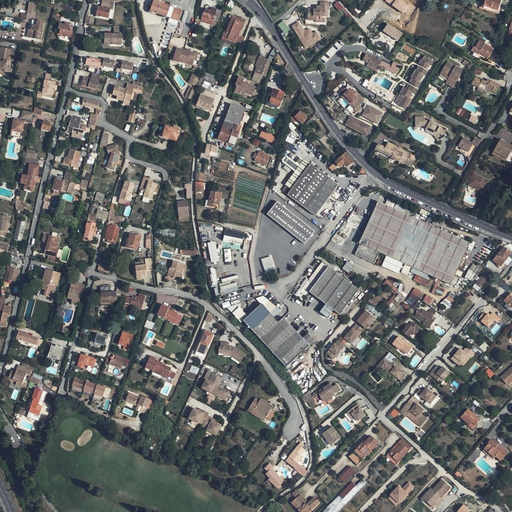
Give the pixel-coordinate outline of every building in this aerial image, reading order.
[(56,0),(55,6),(54,10),(64,12),(66,1),(63,0),(56,0)] [(414,7),(404,0),(385,0),(407,16),(414,7)] [(484,0),(483,6),(497,11),(500,0),(484,0)] [(175,29),(182,10),(153,1),(150,12),(169,18),(167,27),(175,29)] [(339,11),(344,7),(338,1),(334,5),(339,11)] [(308,20),(316,20),(316,18),(321,18),(321,17),(325,17),(325,7),(329,7),(329,2),(321,2),(321,7),(316,7),(316,9),(308,9),(308,20)] [(131,4),(122,3),(125,17),(135,16),(133,5),(131,4)] [(108,18),(110,9),(98,7),(96,16),(108,18)] [(201,17),(220,23),(224,12),(211,8),(210,10),(205,9),(203,13),(202,13),(201,17)] [(470,10),(466,8),(460,18),(464,20),(470,10)] [(222,36),(236,42),(238,35),(243,24),(231,19),(226,32),(224,32),(222,36)] [(45,26),(45,23),(33,20),(31,30),(29,29),(27,37),(40,40),(43,27),(42,27),(42,26),(45,26)] [(284,20),(278,24),(283,33),(289,30),(284,20)] [(292,25),(304,48),(321,39),(316,31),(313,33),(309,28),(304,30),(299,21),(292,25)] [(69,30),(70,26),(59,24),(58,29),(60,29),(59,34),(65,36),(65,37),(70,38),(72,30),(69,30)] [(402,34),(388,24),(383,31),(397,41),(402,34)] [(122,27),(114,26),(113,34),(104,34),(104,44),(121,45),(122,27)] [(238,35),(236,42),(241,44),(244,38),(238,35)] [(494,49),(480,41),(476,48),(474,47),(472,51),(479,55),(480,53),(488,59),(494,49)] [(0,69),(5,71),(5,72),(9,73),(11,67),(10,67),(12,56),(13,56),(14,49),(11,49),(11,50),(1,48),(0,50),(0,69)] [(199,67),(202,55),(190,52),(191,50),(187,49),(187,51),(176,49),(173,60),(199,67)] [(379,65),(381,61),(365,53),(362,59),(368,61),(367,64),(377,69),(379,65)] [(423,61),(431,65),(433,61),(424,56),(422,60),(423,61)] [(259,83),(267,60),(260,57),(251,81),(259,83)] [(106,67),(107,61),(92,58),(91,60),(86,59),(85,65),(106,69),(106,67)] [(107,60),(107,61),(106,67),(117,69),(118,68),(119,62),(107,60)] [(391,66),(381,61),(379,65),(396,74),(398,70),(391,66)] [(393,61),(391,66),(398,70),(401,65),(393,61)] [(447,62),(442,72),(449,77),(447,80),(446,83),(453,88),(463,71),(447,62)] [(126,63),(126,64),(125,69),(136,72),(138,65),(126,63)] [(427,71),(421,67),(418,71),(417,71),(413,79),(414,79),(411,83),(418,87),(420,83),(418,82),(423,74),(425,75),(427,71)] [(203,72),(201,78),(213,83),(216,77),(203,72)] [(449,77),(442,72),(440,75),(447,80),(449,77)] [(50,81),(51,74),(46,73),(42,92),(38,91),(36,98),(41,98),(41,96),(52,98),(54,90),(56,91),(57,83),(50,81)] [(100,75),(92,73),(90,79),(84,77),(82,81),(85,81),(84,86),(96,89),(100,75)] [(192,74),(188,83),(196,86),(200,77),(192,74)] [(234,93),(240,95),(241,92),(244,93),(252,96),(255,88),(242,82),(244,79),(238,77),(235,85),(236,86),(234,93)] [(492,92),(496,94),(498,91),(500,86),(487,80),(486,82),(475,77),(471,84),(479,88),(485,91),(491,94),(492,92)] [(201,78),(197,86),(216,94),(220,85),(213,83),(201,78)] [(404,111),(405,109),(399,105),(397,104),(399,100),(369,82),(365,87),(404,111)] [(144,88),(127,83),(126,89),(115,86),(112,95),(117,96),(124,99),(123,102),(123,104),(128,106),(133,92),(142,95),(144,88)] [(399,105),(405,109),(411,99),(409,98),(412,93),(414,94),(417,89),(410,85),(407,90),(405,89),(402,94),(404,95),(399,105)] [(189,86),(185,96),(190,99),(194,88),(189,86)] [(347,86),(341,92),(343,95),(352,104),(350,106),(350,105),(346,108),(353,116),(361,108),(359,105),(364,100),(359,95),(358,97),(354,93),(347,86)] [(284,94),(273,89),(271,94),(272,94),(269,103),(278,106),(279,107),(284,94)] [(271,94),(270,93),(266,103),(267,105),(277,109),(278,106),(269,103),(272,94),(271,94)] [(209,111),(213,100),(200,94),(196,106),(209,111)] [(350,105),(350,106),(352,104),(343,95),(341,97),(350,105)] [(97,109),(98,103),(84,99),(82,105),(97,109)] [(239,126),(245,110),(231,104),(218,139),(234,145),(241,127),(239,126)] [(377,124),(384,113),(368,104),(361,115),(377,124)] [(459,107),(455,114),(464,118),(468,112),(459,107)] [(305,115),(300,109),(290,119),(294,123),(296,120),(301,124),(306,118),(304,116),(305,115)] [(34,112),(22,110),(21,117),(19,118),(14,117),(11,131),(22,134),(24,122),(32,123),(33,114),(34,112)] [(136,114),(130,112),(128,121),(133,123),(136,114)] [(95,115),(91,114),(89,123),(96,125),(99,116),(95,115)] [(478,118),(472,115),(469,121),(475,124),(478,118)] [(80,123),(81,119),(71,116),(69,126),(68,131),(82,135),(84,125),(80,123)] [(350,116),(346,124),(368,134),(371,128),(371,127),(371,126),(370,125),(350,116)] [(438,138),(440,140),(447,136),(440,125),(428,119),(427,121),(424,120),(424,117),(416,117),(416,126),(424,125),(427,127),(425,129),(434,133),(436,131),(437,132),(440,136),(438,138)] [(49,126),(50,123),(43,121),(40,129),(49,132),(51,127),(49,126)] [(368,134),(346,124),(345,126),(368,136),(368,134)] [(179,130),(180,128),(175,126),(175,129),(167,126),(164,137),(176,141),(180,130),(179,130)] [(438,141),(440,140),(438,138),(440,136),(437,132),(436,131),(434,133),(425,129),(425,131),(434,136),(438,141)] [(463,130),(460,134),(478,145),(481,140),(463,130)] [(103,133),(100,145),(106,146),(109,134),(103,133)] [(287,136),(283,146),(292,150),(294,144),(292,144),(294,139),(287,136)] [(473,144),(464,138),(459,146),(468,152),(473,144)] [(511,150),(511,146),(501,139),(494,151),(507,159),(511,151),(511,150)] [(410,158),(411,154),(388,142),(385,148),(378,144),(375,150),(399,162),(406,165),(410,158)] [(119,151),(117,144),(107,147),(108,153),(113,152),(108,167),(114,169),(118,159),(119,160),(121,155),(117,154),(118,152),(119,152),(119,151)] [(215,156),(217,148),(207,145),(205,154),(215,156)] [(35,158),(36,150),(26,150),(26,157),(35,158)] [(77,167),(80,152),(70,150),(67,159),(64,158),(63,164),(77,167)] [(266,166),(270,156),(259,151),(255,161),(266,166)] [(507,159),(494,151),(492,154),(505,162),(507,159)] [(346,167),(352,161),(345,153),(335,162),(339,168),(343,164),(346,167)] [(25,157),(24,163),(29,164),(28,176),(22,175),(20,183),(25,184),(24,187),(33,189),(35,181),(37,181),(38,181),(39,179),(39,177),(37,176),(39,165),(37,165),(38,159),(25,157)] [(285,184),(291,189),(311,163),(304,158),(285,184)] [(415,160),(410,158),(406,165),(411,168),(415,160)] [(316,215),(339,184),(311,163),(291,189),(288,194),(316,215)] [(66,172),(64,179),(70,181),(72,174),(66,172)] [(203,181),(204,173),(196,172),(195,181),(203,181)] [(489,181),(474,174),(468,185),(483,192),(489,181)] [(149,179),(143,177),(140,185),(146,187),(143,197),(151,200),(157,184),(151,182),(148,181),(149,179)] [(54,189),(60,191),(61,190),(63,181),(56,179),(54,189)] [(63,181),(61,190),(67,192),(72,194),(74,189),(79,191),(80,188),(86,190),(88,182),(82,180),(81,185),(71,182),(71,183),(63,181)] [(129,201),(134,185),(125,182),(120,198),(129,201)] [(204,182),(195,182),(195,192),(203,192),(204,182)] [(218,205),(221,194),(210,191),(208,206),(215,207),(215,205),(218,205)] [(96,193),(95,200),(102,201),(104,194),(96,193)] [(42,208),(48,209),(51,196),(45,194),(42,208)] [(176,202),(178,217),(178,221),(188,220),(188,217),(187,201),(176,202)] [(314,230),(277,201),(267,214),(304,243),(314,230)] [(469,243),(449,234),(378,202),(359,244),(360,244),(355,255),(374,264),(379,253),(421,272),(450,285),(469,243)] [(106,212),(103,211),(98,210),(96,217),(107,219),(109,213),(106,212)] [(10,218),(0,215),(0,230),(1,231),(5,232),(7,223),(9,224),(10,218)] [(20,241),(25,223),(18,221),(14,239),(20,241)] [(91,239),(96,224),(90,222),(90,223),(86,223),(85,228),(86,228),(84,237),(91,239)] [(117,225),(115,224),(115,227),(111,226),(108,225),(106,232),(108,232),(107,240),(111,241),(110,243),(115,245),(119,228),(117,227),(117,225)] [(244,231),(226,227),(223,240),(241,244),(244,231)] [(44,254),(49,256),(54,257),(56,258),(59,248),(57,248),(59,238),(45,234),(43,241),(47,243),(44,254)] [(125,248),(132,249),(133,245),(138,246),(141,237),(130,234),(129,238),(127,238),(125,248)] [(215,241),(207,242),(211,262),(219,261),(215,241)] [(506,252),(507,250),(503,247),(493,261),(501,267),(510,255),(506,252)] [(275,271),(270,257),(261,260),(266,274),(275,271)] [(146,265),(135,266),(136,277),(147,276),(147,272),(153,271),(151,258),(145,259),(146,265)] [(345,264),(339,260),(336,263),(343,268),(342,268),(348,273),(353,266),(347,262),(345,264)] [(173,261),(168,277),(173,279),(174,277),(180,279),(184,264),(173,261)] [(358,290),(321,263),(309,279),(315,284),(309,292),(325,304),(318,313),(326,319),(333,310),(339,315),(358,290)] [(464,276),(470,280),(479,268),(473,264),(464,276)] [(110,268),(99,265),(98,270),(108,274),(110,268)] [(6,267),(3,280),(3,283),(10,285),(11,280),(8,280),(10,268),(6,267)] [(8,280),(11,280),(16,281),(18,270),(10,268),(8,280)] [(218,295),(216,277),(219,277),(218,268),(210,268),(212,287),(214,287),(215,295),(218,295)] [(42,282),(42,284),(40,289),(45,290),(43,296),(47,296),(52,298),(55,286),(57,286),(60,274),(45,270),(42,282)] [(480,288),(487,279),(482,275),(475,284),(480,288)] [(392,284),(393,283),(388,278),(383,284),(394,294),(398,290),(392,284)] [(83,292),(85,285),(75,282),(74,285),(71,284),(67,299),(72,300),(71,302),(78,304),(81,292),(83,292)] [(40,289),(42,284),(40,284),(36,296),(46,299),(47,296),(43,296),(45,290),(40,289)] [(414,287),(410,296),(416,299),(421,291),(414,287)] [(468,289),(445,317),(456,327),(480,299),(468,289)] [(116,292),(102,293),(101,293),(101,303),(111,302),(116,302),(116,292)] [(426,294),(422,301),(431,306),(434,299),(426,294)] [(440,304),(447,310),(455,300),(448,294),(440,304)] [(493,303),(498,298),(493,294),(488,299),(493,303)] [(386,304),(389,306),(396,297),(393,295),(386,304)] [(144,300),(138,298),(132,296),(132,298),(127,297),(125,303),(130,304),(130,306),(141,309),(144,300)] [(222,303),(223,308),(228,307),(229,311),(236,309),(235,305),(230,306),(229,301),(222,303)] [(278,320),(262,303),(243,321),(285,365),(315,338),(308,331),(303,337),(283,316),(278,320)] [(0,318),(1,319),(0,322),(0,325),(5,326),(8,315),(9,315),(11,307),(0,304),(0,318)] [(176,318),(178,314),(174,312),(174,311),(172,310),(172,311),(167,309),(168,308),(161,305),(156,315),(175,324),(177,318),(176,318)] [(239,306),(232,313),(239,319),(245,313),(239,306)] [(419,311),(416,315),(425,322),(423,324),(430,328),(436,321),(433,318),(434,316),(425,309),(422,314),(419,311)] [(365,327),(374,316),(367,310),(358,321),(365,327)] [(487,313),(480,321),(488,328),(495,321),(497,323),(501,318),(493,311),(490,315),(487,313)] [(365,327),(366,328),(375,317),(374,316),(365,327)] [(375,317),(366,328),(367,329),(376,318),(375,317)] [(151,330),(153,324),(147,321),(144,326),(151,330)] [(417,331),(419,328),(411,322),(409,325),(407,324),(401,332),(408,337),(414,329),(417,331)] [(351,344),(363,330),(356,324),(345,338),(351,344)] [(196,351),(199,353),(204,355),(212,334),(204,331),(196,351)] [(35,344),(37,338),(18,332),(16,339),(25,342),(25,341),(35,344)] [(94,343),(104,345),(107,336),(97,333),(94,343)] [(407,354),(413,347),(405,341),(405,342),(398,336),(392,344),(400,349),(407,354)] [(338,340),(332,348),(340,353),(345,346),(338,340)] [(230,347),(230,346),(229,346),(229,343),(221,342),(220,347),(219,347),(218,353),(223,353),(223,352),(230,353),(229,356),(231,356),(239,362),(245,354),(234,347),(233,348),(230,347)] [(48,358),(60,361),(63,346),(51,343),(48,358)] [(470,358),(474,353),(467,346),(463,351),(461,349),(460,351),(459,350),(451,359),(455,363),(459,359),(461,362),(467,355),(469,357),(470,358)] [(340,353),(332,348),(327,354),(334,360),(340,353)] [(87,365),(94,367),(97,359),(81,353),(76,366),(86,369),(87,365)] [(121,369),(125,359),(116,356),(115,360),(111,359),(109,365),(121,369)] [(155,358),(150,356),(145,367),(152,370),(152,372),(162,376),(162,375),(166,377),(167,375),(174,378),(176,374),(169,371),(171,368),(163,364),(155,360),(155,358)] [(394,366),(384,358),(377,367),(383,371),(385,369),(387,370),(391,374),(392,373),(395,375),(402,381),(406,375),(402,373),(403,372),(396,366),(395,367),(395,368),(393,367),(394,366)] [(18,365),(16,370),(15,372),(11,371),(8,379),(16,382),(17,381),(22,383),(26,374),(30,376),(32,370),(18,365)] [(189,371),(197,374),(199,368),(192,365),(189,371)] [(450,373),(444,367),(442,369),(441,368),(437,365),(431,371),(435,375),(433,377),(437,381),(440,377),(443,380),(450,373)] [(511,366),(500,377),(506,385),(511,380),(511,366)] [(490,378),(494,374),(488,369),(485,373),(490,378)] [(33,373),(31,381),(39,384),(41,376),(33,373)] [(201,387),(217,396),(218,393),(226,397),(229,392),(217,386),(222,378),(213,373),(208,380),(205,379),(201,387)] [(451,374),(450,373),(443,380),(445,381),(451,374)] [(75,379),(71,388),(82,391),(85,382),(75,379)] [(96,385),(85,382),(82,391),(94,395),(96,385)] [(330,384),(323,389),(324,391),(319,394),(319,396),(323,401),(325,401),(326,401),(332,398),(331,396),(336,393),(340,391),(337,385),(332,388),(330,384)] [(106,388),(96,385),(94,395),(103,398),(106,388)] [(40,400),(43,391),(35,388),(32,398),(33,398),(27,417),(38,421),(40,416),(38,416),(42,406),(38,405),(40,400)] [(324,391),(323,389),(311,396),(313,399),(319,396),(319,394),(324,391)] [(436,396),(428,389),(424,393),(423,391),(420,389),(416,392),(426,401),(429,398),(432,400),(436,396)] [(144,413),(146,408),(149,401),(146,400),(140,398),(129,393),(125,401),(137,406),(135,409),(144,413)] [(313,399),(311,396),(306,399),(309,405),(314,401),(313,399)] [(253,410),(265,418),(271,421),(276,412),(270,409),(266,406),(268,404),(260,399),(259,400),(255,398),(247,410),(251,413),(253,410)] [(152,410),(155,402),(150,400),(149,401),(146,408),(152,410)] [(408,402),(403,407),(408,412),(419,422),(417,424),(420,426),(426,419),(420,413),(423,410),(416,403),(413,407),(408,402)] [(358,404),(350,410),(356,418),(358,422),(366,415),(360,408),(361,407),(358,404)] [(408,412),(403,407),(399,411),(405,416),(408,412)] [(194,409),(190,418),(189,420),(198,425),(199,423),(205,426),(210,417),(208,416),(209,414),(203,411),(202,413),(194,409)] [(394,417),(399,413),(395,409),(390,413),(394,417)] [(473,428),(480,420),(468,409),(461,418),(473,428)] [(263,421),(265,418),(253,410),(251,413),(251,414),(263,421)] [(356,418),(350,410),(346,413),(352,420),(356,418)] [(211,421),(206,432),(216,436),(221,426),(211,421)] [(341,438),(333,427),(323,433),(331,445),(341,438)] [(357,466),(372,451),(371,450),(378,443),(371,437),(366,441),(365,440),(349,457),(357,466)] [(398,462),(399,461),(412,448),(402,439),(399,443),(401,444),(394,451),(393,450),(389,454),(398,462)] [(497,446),(492,441),(489,445),(485,449),(494,458),(495,457),(501,461),(507,453),(498,445),(497,446)] [(300,456),(304,450),(298,445),(289,457),(297,464),(302,458),(300,456)] [(400,462),(399,461),(398,462),(389,454),(386,456),(397,466),(400,462)] [(284,481),(272,469),(273,467),(269,463),(265,468),(268,472),(266,474),(270,478),(268,479),(277,488),(284,481)] [(297,472),(302,476),(306,471),(301,467),(297,472)] [(355,473),(351,468),(337,481),(339,483),(342,481),(344,483),(355,473)] [(352,482),(322,511),(337,511),(366,484),(362,480),(356,486),(352,482)] [(431,489),(424,496),(427,499),(425,502),(432,508),(436,504),(434,503),(440,497),(442,495),(443,496),(450,488),(442,480),(432,491),(431,489)] [(400,504),(409,495),(408,495),(415,488),(411,483),(403,490),(403,489),(401,490),(398,488),(391,495),(392,495),(399,503),(400,504)] [(271,495),(275,499),(280,494),(277,490),(271,495)] [(301,495),(296,499),(303,506),(305,504),(307,505),(309,503),(301,495)] [(399,503),(392,495),(389,498),(396,506),(399,503)] [(303,506),(296,499),(291,503),(300,511),(308,511),(318,503),(314,498),(309,503),(307,505),(305,504),(303,506)]
